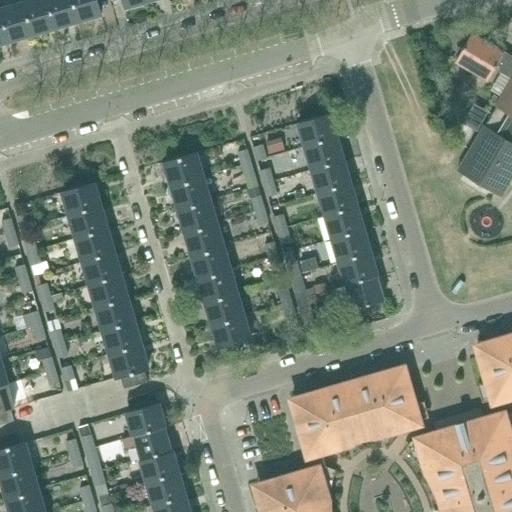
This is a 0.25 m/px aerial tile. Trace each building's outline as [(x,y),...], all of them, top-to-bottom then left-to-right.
[(31,34),(55,28),(46,0),(32,0),(22,3),(31,34)] [(46,0),(55,28),(78,21),(71,0),(46,0)] [(71,0),(78,21),(101,14),(97,0),(71,0)] [(0,12),(8,41),(31,34),(22,3),(0,9),(0,12)] [(0,43),(8,41),(0,12),(0,43)] [(500,71),(511,78),(511,77),(511,57),(472,34),(463,48),(459,49),(456,55),(458,58),(455,62),(487,80),(497,64),(501,67),(500,71)] [(511,77),(511,78),(499,99),(491,114),(458,170),(502,196),(509,184),(511,178),(511,77)] [(462,127),(476,136),(488,116),(474,107),(462,127)] [(305,147),(336,138),(329,114),(298,123),(305,147)] [(312,170),(343,161),(336,138),(305,147),(312,170)] [(257,161),(266,158),(262,145),(253,148),(257,161)] [(242,166),(251,163),(247,150),(238,152),(242,166)] [(171,186),(203,177),(195,153),(164,162),(171,186)] [(319,193),(350,184),(343,161),(312,170),(319,193)] [(251,163),(242,166),(245,179),(255,176),(251,163)] [(264,184),(273,182),(269,169),(260,171),(264,184)] [(178,209),(209,200),(203,177),(171,186),(178,209)] [(273,182),(264,184),(268,197),(277,195),(273,182)] [(69,216),(100,207),(94,183),(62,192),(69,216)] [(325,217),(357,207),(350,184),(319,193),(325,217)] [(255,212),(264,209),(260,196),(251,199),(255,212)] [(185,232),(216,223),(209,200),(178,209),(185,232)] [(76,239),(107,230),(100,207),(69,216),(76,239)] [(332,240),(363,231),(357,207),(325,217),(332,240)] [(264,209),(255,212),(258,225),(268,222),(264,209)] [(21,230),(30,227),(26,214),(17,217),(21,230)] [(277,231),(286,228),(283,215),(274,218),(277,231)] [(5,234),(15,232),(11,218),(1,221),(5,234)] [(192,256),(223,247),(216,223),(185,232),(192,256)] [(286,228),(277,231),(281,243),(290,240),(286,228)] [(83,262),(114,253),(107,230),(76,239),(83,262)] [(339,263),(370,254),(363,231),(332,240),(339,263)] [(15,232),(5,234),(9,247),(18,244),(15,232)] [(27,253),(36,250),(33,237),(23,240),(27,253)] [(268,258),(278,256),(274,243),(265,245),(268,258)] [(198,279),(230,270),(223,247),(192,256),(198,279)] [(31,266),(40,263),(36,250),(27,253),(31,266)] [(89,285),(121,276),(114,253),(83,262),(89,285)] [(346,286),(377,277),(370,254),(339,263),(346,286)] [(278,256),(268,258),(272,271),(281,268),(278,256)] [(34,276),(50,272),(46,261),(40,263),(31,266),(34,276)] [(291,277),(300,274),(296,261),(287,264),(291,277)] [(19,281),(28,278),(24,264),(15,267),(19,281)] [(205,302),(236,293),(230,270),(198,279),(205,302)] [(300,274),(291,277),(295,289),(304,287),(300,274)] [(96,308),(127,299),(121,276),(89,285),(96,308)] [(353,309),(384,300),(377,277),(346,286),(353,309)] [(28,278),(19,281),(23,293),(32,291),(28,278)] [(41,299),(50,297),(46,284),(37,286),(41,299)] [(282,305),(291,302),(287,289),(278,291),(282,305)] [(212,325),(243,316),(236,293),(205,302),(212,325)] [(50,297),(41,299),(45,312),(54,310),(50,297)] [(302,313),(310,310),(307,297),(298,300),(302,313)] [(103,331),(134,322),(127,299),(96,308),(103,331)] [(291,302),(282,305),(286,318),(295,315),(291,302)] [(32,327),(42,324),(38,311),(29,314),(32,327)] [(219,348),(250,339),(243,316),(212,325),(219,348)] [(110,354),(141,345),(134,322),(103,331),(110,354)] [(42,324),(32,327),(36,339),(46,337),(42,324)] [(54,345),(64,343),(60,330),(51,333),(54,345)] [(478,353),(492,401),(511,395),(511,334),(490,341),(492,349),(478,353)] [(64,343),(54,345),(58,358),(68,355),(64,343)] [(117,378),(120,377),(144,370),(148,369),(141,345),(110,354),(117,378)] [(46,373),(56,370),(51,357),(42,360),(46,373)] [(65,381),(74,379),(70,366),(61,369),(65,381)] [(56,370),(46,373),(49,385),(59,383),(56,370)] [(124,389),(147,382),(144,370),(120,377),(124,389)] [(392,378),(390,370),(304,395),(307,403),(293,407),(307,455),(307,456),(311,469),(263,483),(267,497),(259,499),(262,511),(321,511),(319,506),(328,503),(318,467),(325,465),(321,451),(337,446),(336,442),(337,442),(387,427),(389,428),(390,431),(420,422),(406,374),(392,378)] [(0,412),(10,409),(14,408),(7,384),(0,386),(0,412)] [(154,405),(151,394),(150,393),(127,400),(130,411),(154,405)] [(130,411),(126,413),(133,436),(165,427),(158,403),(154,405),(130,411)] [(0,424),(14,421),(10,409),(0,412),(0,424)] [(485,418),(483,410),(436,424),(438,432),(417,438),(424,464),(433,461),(442,492),(435,494),(440,511),(511,511),(511,470),(511,471),(502,443),(502,441),(511,438),(504,413),(485,418)] [(90,435),(89,435),(86,424),(78,426),(82,437),(81,437),(85,450),(94,447),(90,435)] [(165,427),(133,436),(140,459),(171,450),(165,427)] [(0,449),(20,444),(17,432),(0,436),(0,449)] [(70,455),(79,452),(76,439),(66,442),(70,455)] [(0,474),(31,466),(24,442),(20,444),(0,449),(0,474)] [(171,450),(140,459),(147,482),(178,473),(171,450)] [(79,452),(70,455),(73,467),(83,464),(79,452)] [(91,473),(101,470),(97,457),(88,460),(91,473)] [(0,476),(6,498),(38,489),(31,466),(0,474),(0,476)] [(98,497),(108,494),(101,470),(91,473),(95,486),(98,497)] [(178,473),(147,482),(154,505),(185,496),(178,473)] [(83,501),(93,498),(89,485),(79,488),(83,501)] [(10,511),(44,511),(38,489),(6,498),(10,511)] [(102,511),(113,511),(108,494),(98,497),(102,511)] [(189,511),(185,496),(154,505),(155,511),(189,511)] [(93,498),(83,501),(86,511),(93,511),(97,511),(93,498)]
